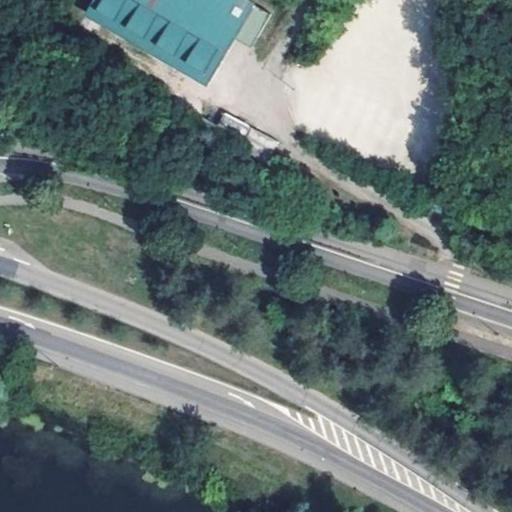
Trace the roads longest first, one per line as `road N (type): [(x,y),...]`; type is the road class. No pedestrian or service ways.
road 1 (tertiary): [(511,320),(99,181),(0,174)]
road 2 (secondary): [(468,511),(339,419),(260,374),(123,308),(0,263)]
road 3 (secondary): [(0,323),(196,389),(449,511)]
